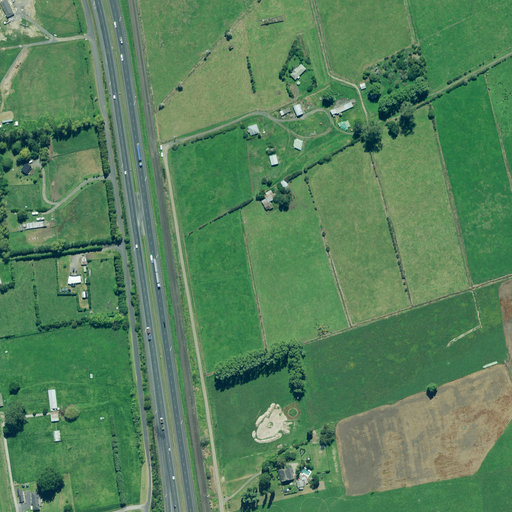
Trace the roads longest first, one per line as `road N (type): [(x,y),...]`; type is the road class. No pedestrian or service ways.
road 1 (motorway): [(111,0),(190,511)]
road 2 (unclassified): [(141,511),(145,464),(120,235),(83,0)]
road 3 (motorway): [(169,469),(96,0)]
road 4 (unclassified): [(167,152),(223,511)]
